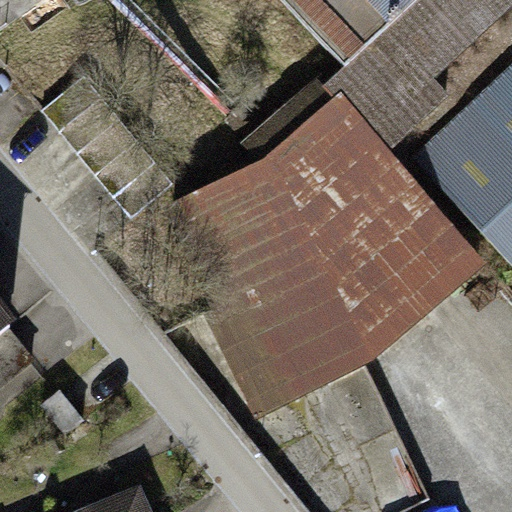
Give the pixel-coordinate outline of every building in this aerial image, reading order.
[(328,88),(387,158),(450,98),(432,82),(511,9),(511,0),(282,0),(350,71),(328,88)] [(511,72),(417,160),(511,262),(511,72)] [(137,221),(178,187),(87,78),(46,112),(137,221)] [(269,168),(176,213),(222,309),(208,315),(247,393),(253,390),(265,414),(372,359),(480,267),(387,158),(328,88),(257,155),(269,168)] [(0,313),(0,390),(36,362),(10,331),(13,329),(0,313)] [(86,421),(63,393),(46,407),(70,435),(86,421)] [(150,511),(144,496),(103,511),(150,511)]
